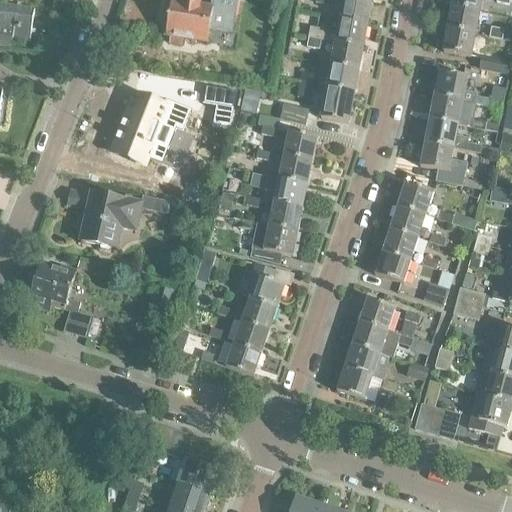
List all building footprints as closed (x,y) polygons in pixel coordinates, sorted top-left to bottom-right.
[(167,2),(164,19),(169,20),(167,36),(171,37),(170,44),(183,46),(184,39),(208,43),(210,32),(233,36),(238,0),(212,0),(211,9),(200,7),(200,3),(197,2),(189,1),(184,0),(183,4),(167,2)] [(368,26),(372,6),(344,0),(340,21),(368,26)] [(454,0),(453,8),(480,13),(483,0),(454,0)] [(10,30),(13,7),(0,5),(0,47),(8,48),(10,30)] [(36,10),(13,7),(10,30),(8,48),(12,49),(14,39),(31,42),(36,10)] [(453,8),(449,30),(476,35),(480,13),(453,8)] [(364,49),(368,26),(340,21),(338,33),(310,28),(308,38),(336,43),(364,49)] [(503,40),(505,32),(491,29),(490,38),(503,40)] [(471,59),(476,35),(449,30),(444,53),(471,59)] [(306,49),(321,52),(323,41),(308,38),(306,49)] [(55,40),(41,39),(40,48),(54,50),(55,40)] [(336,43),(332,66),(359,71),(364,49),(336,43)] [(483,59),(480,71),(509,77),(511,65),(483,59)] [(332,66),(327,89),(355,94),(359,71),(332,66)] [(439,73),(435,98),(465,104),(490,109),(491,101),(477,98),(478,95),(467,93),(469,78),(439,73)] [(302,74),(300,84),(312,86),(314,76),(302,74)] [(300,84),(298,97),(310,99),(312,86),(300,84)] [(205,105),(217,107),(234,110),(237,94),(207,89),(205,105)] [(349,125),(355,94),(327,89),(321,120),(349,125)] [(165,108),(135,95),(113,154),(147,167),(149,160),(163,165),(177,131),(184,133),(191,114),(192,115),(193,112),(166,101),(165,104),(166,105),(165,108)] [(460,126),(465,104),(435,98),(430,120),(460,126)] [(278,104),(275,117),(307,124),(310,112),(278,104)] [(280,121),(260,117),(258,127),(263,128),(261,136),(276,139),(280,121)] [(469,140),(458,138),(460,126),(430,120),(426,144),(456,150),(456,151),(481,156),(482,148),(468,145),(469,140)] [(470,130),(485,132),(487,124),(472,121),(470,130)] [(486,132),(488,132),(497,134),(499,127),(488,125),(486,132)] [(284,157),(314,164),(319,139),(289,133),(284,157)] [(510,153),(510,150),(511,140),(511,138),(511,137),(503,135),(500,151),(510,153)] [(437,183),(463,188),(468,164),(454,162),(456,151),(456,150),(426,144),(421,168),(439,172),(437,183)] [(256,160),(271,163),(272,155),(258,152),(256,160)] [(478,164),(480,156),(474,155),(473,154),(471,163),(478,164)] [(284,157),(279,182),(309,188),(314,164),(284,157)] [(276,194),(274,205),(304,211),(309,188),(279,182),(252,177),(250,188),(276,194)] [(464,181),(463,188),(481,192),(482,189),(473,183),(464,181)] [(406,184),(398,209),(427,218),(435,193),(406,184)] [(511,191),(493,189),(491,202),(511,205),(511,191)] [(135,231),(140,208),(166,214),(169,202),(143,197),(141,205),(92,194),(92,197),(71,192),(68,206),(88,211),(82,242),(116,250),(121,228),(135,231)] [(223,195),(219,211),(231,213),(235,197),(223,195)] [(261,211),(263,203),(247,199),(246,208),(261,211)] [(274,205),(269,228),(299,234),(304,211),(274,205)] [(398,209),(391,231),(420,240),(427,218),(398,209)] [(469,232),(473,222),(454,216),(453,218),(440,214),(437,221),(469,232)] [(251,259),(280,267),(283,256),(297,259),(299,247),(297,247),(299,234),(269,228),(257,225),(252,251),(253,251),(251,259)] [(413,262),(420,240),(391,231),(384,252),(413,262)] [(430,244),(458,253),(459,249),(453,246),(446,244),(447,241),(432,236),(430,244)] [(479,236),(476,246),(489,249),(492,239),(479,236)] [(487,258),(489,249),(476,246),(474,254),(487,258)] [(207,286),(217,255),(205,252),(195,282),(196,282),(206,285),(207,286)] [(405,286),(413,262),(384,252),(376,276),(405,286)] [(511,254),(509,254),(503,277),(511,279),(511,254)] [(423,266),(437,271),(440,264),(425,259),(423,266)] [(115,271),(81,260),(78,270),(113,280),(115,271)] [(250,300),(250,299),(278,310),(287,286),(272,281),(276,272),(256,265),(248,288),(253,289),(249,300),(250,300)] [(33,291),(28,308),(50,315),(52,309),(65,313),(71,315),(65,333),(87,340),(89,334),(90,329),(93,320),(93,319),(78,314),(81,305),(79,304),(68,301),(75,277),(77,273),(56,266),(54,271),(40,267),(37,278),(36,277),(33,279),(30,287),(32,291),(33,291)] [(511,279),(503,277),(499,276),(492,300),(511,305),(511,279)] [(473,292),(477,280),(467,277),(463,288),(473,292)] [(204,292),(206,285),(196,282),(194,289),(204,292)] [(430,286),(425,302),(443,308),(448,292),(430,286)] [(166,291),(158,318),(171,322),(179,295),(166,291)] [(460,291),(457,303),(482,310),(485,298),(460,291)] [(271,332),(278,310),(250,299),(250,300),(249,300),(242,321),(271,332)] [(368,300),(360,323),(389,333),(397,310),(368,300)] [(479,322),(482,310),(457,303),(454,315),(479,322)] [(232,313),(219,308),(217,314),(230,319),(232,313)] [(421,319),(407,314),(405,322),(418,327),(421,319)] [(189,331),(192,323),(186,321),(183,329),(189,331)] [(262,357),(271,332),(242,321),(233,347),(262,357)] [(360,323),(353,345),(391,358),(394,359),(398,345),(411,350),(413,341),(389,333),(360,323)] [(511,330),(504,328),(498,351),(511,355),(511,330)] [(223,343),(226,335),(212,330),(209,338),(223,343)] [(184,352),(186,346),(176,342),(174,349),(184,352)] [(353,345),(346,368),(375,378),(385,382),(388,372),(386,371),(391,358),(353,345)] [(254,378),(262,357),(233,347),(226,368),(254,378)] [(511,355),(498,351),(489,349),(483,372),(511,379),(511,355)] [(201,360),(215,365),(218,357),(204,352),(201,360)] [(440,352),(438,361),(452,364),(454,355),(440,352)] [(449,373),(452,364),(438,361),(435,370),(449,373)] [(429,371),(410,365),(407,378),(425,384),(429,371)] [(367,402),(375,378),(346,368),(338,393),(367,402)] [(511,404),(511,379),(483,372),(477,396),(479,396),(486,398),(511,404)] [(399,387),(387,382),(384,391),(396,395),(399,387)] [(479,396),(470,431),(489,436),(486,449),(496,452),(499,439),(501,439),(504,429),(507,430),(511,412),(511,404),(486,398),(479,396)] [(93,430),(104,434),(112,410),(101,406),(93,430)] [(417,431),(429,434),(435,409),(423,406),(417,431)] [(449,413),(435,409),(429,434),(442,437),(449,413)] [(123,413),(112,410),(104,434),(115,437),(123,413)] [(115,437),(126,441),(134,417),(123,413),(115,437)] [(461,416),(449,413),(442,437),(455,441),(461,416)] [(145,421),(134,417),(126,441),(137,445),(145,421)] [(164,427),(153,423),(145,447),(156,451),(164,427)] [(156,451),(167,455),(175,431),(164,427),(156,451)] [(167,455),(178,459),(186,435),(175,431),(167,455)] [(178,459),(186,462),(189,463),(197,438),(186,435),(178,459)] [(208,442),(197,438),(189,463),(200,466),(208,442)] [(220,446),(208,442),(200,466),(211,470),(220,446)] [(151,463),(141,460),(136,473),(146,477),(151,463)] [(186,462),(177,487),(209,498),(218,473),(211,470),(200,466),(189,463),(186,462)] [(133,484),(128,498),(138,501),(142,487),(133,484)] [(177,487),(169,511),(204,511),(209,498),(177,487)] [(125,511),(134,511),(138,501),(128,498),(123,511),(125,511)] [(318,511),(320,506),(297,498),(292,511),(318,511)]
